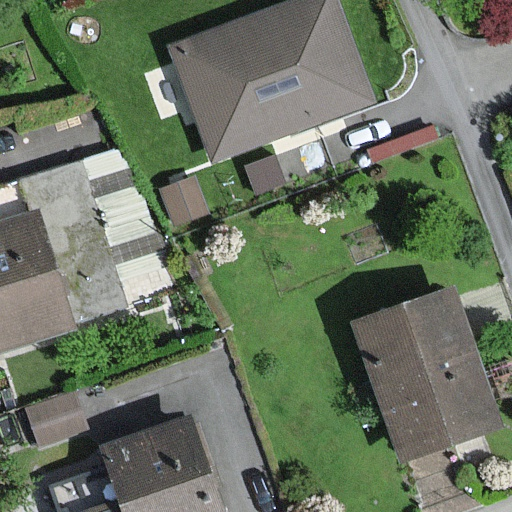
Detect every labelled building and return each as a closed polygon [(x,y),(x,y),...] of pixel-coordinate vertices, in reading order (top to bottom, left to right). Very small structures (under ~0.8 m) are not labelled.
[(335,0),(317,0),(176,51),(214,158),(372,102),(335,0)] [(0,226),(0,345),(70,325),(52,267),(37,215),(0,226)] [(502,425),(457,288),(360,320),(405,456),(502,425)] [(75,396),(30,412),(42,447),(87,431),(75,396)] [(224,511),(194,424),(109,453),(126,502),(95,511),(224,511)]
